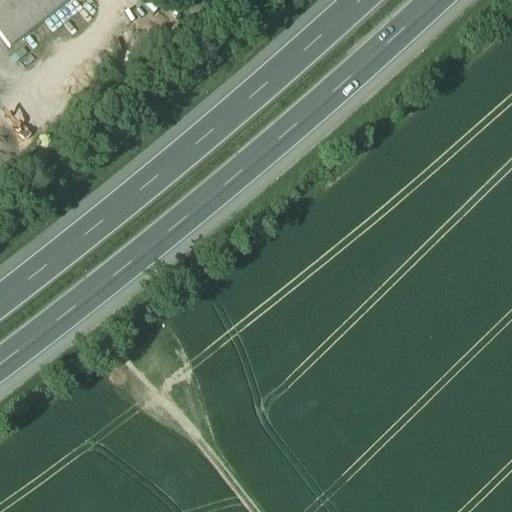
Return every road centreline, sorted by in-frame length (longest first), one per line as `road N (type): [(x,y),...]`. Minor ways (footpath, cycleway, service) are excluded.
road 1 (motorway): [(0,380),(181,236),(451,0)]
road 2 (motorway): [(383,0),(145,208),(0,321)]
road 3 (track): [(264,511),(153,363)]
